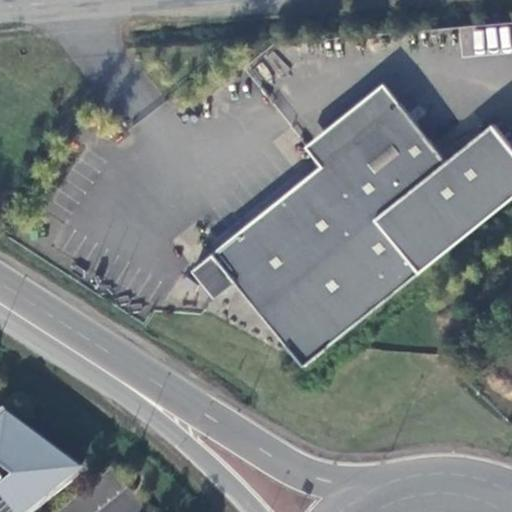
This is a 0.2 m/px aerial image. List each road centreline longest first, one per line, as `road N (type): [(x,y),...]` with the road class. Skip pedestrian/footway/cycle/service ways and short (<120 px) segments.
road 1 (tertiary): [(384,488),(305,474),(0,282)]
road 2 (tertiary): [(0,314),(182,438),(258,511)]
road 3 (primary): [(511,494),(449,476),(384,488)]
